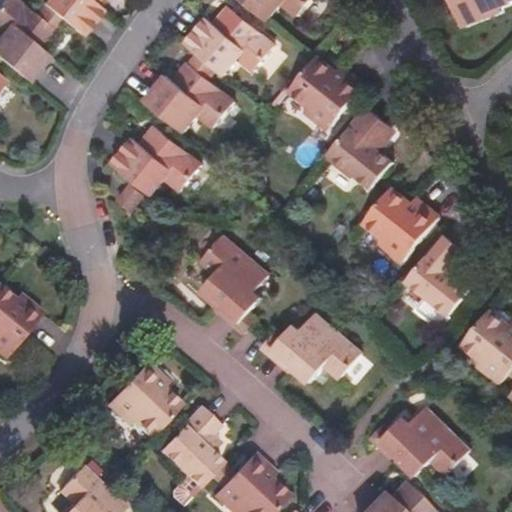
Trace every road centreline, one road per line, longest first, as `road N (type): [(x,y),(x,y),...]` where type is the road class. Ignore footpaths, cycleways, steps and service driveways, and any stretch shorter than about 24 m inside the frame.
road 1 (residential): [(88,313),(139,315),(183,339),(344,489)]
road 2 (residential): [(164,0),(81,112),(67,160),(66,203)]
road 3 (residential): [(88,313),(69,361),(0,446)]
road 4 (residential): [(391,0),(464,121)]
